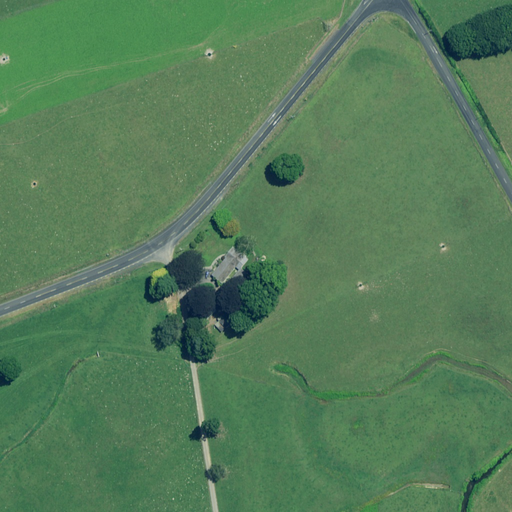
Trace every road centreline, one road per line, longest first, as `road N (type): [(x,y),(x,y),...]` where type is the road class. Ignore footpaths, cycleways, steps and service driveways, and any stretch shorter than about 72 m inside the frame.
road 1 (unclassified): [(0,311),(131,260),(185,223),(374,0)]
road 2 (unclassified): [(511,194),(401,0)]
